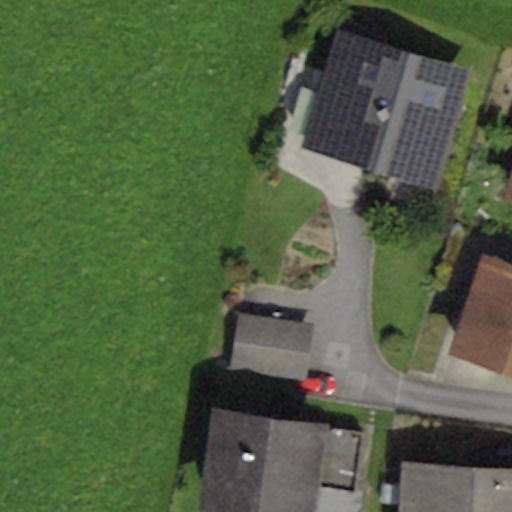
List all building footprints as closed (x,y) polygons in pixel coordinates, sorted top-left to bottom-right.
[(476,69),(330,24),(292,147),(439,192),(476,69)] [(511,165),(500,200),(511,204),(511,165)] [(511,266),(483,256),(449,355),(511,376),(511,266)] [(313,324),(238,314),(230,373),(305,384),(313,324)] [(328,424),(210,408),(196,511),(199,511),(316,511),(320,490),(354,495),(363,434),(327,429),(328,424)] [(511,511),(511,467),(401,462),(398,511),(511,511)]
